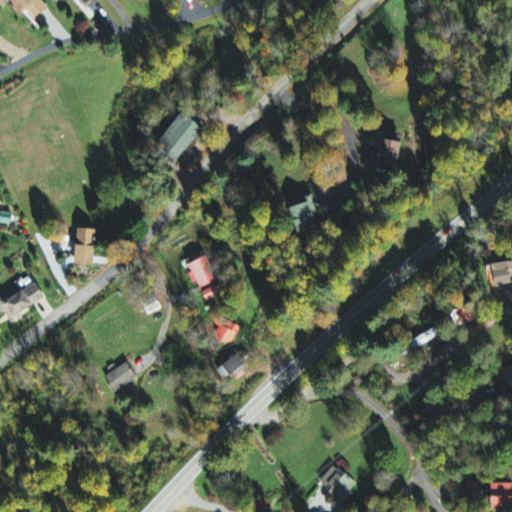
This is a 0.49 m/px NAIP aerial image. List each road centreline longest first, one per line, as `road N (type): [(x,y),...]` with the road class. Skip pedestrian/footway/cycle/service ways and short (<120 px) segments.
road 1 (residential): [(0,327),(103,276),(136,247),(223,141),(367,0)]
road 2 (primary): [(154,511),(347,320),(511,186)]
road 3 (residential): [(167,498),(270,418),(346,453),(402,511)]
road 4 (residential): [(270,418),(333,386),(370,383),(477,319)]
road 5 (residential): [(186,0),(0,60)]
